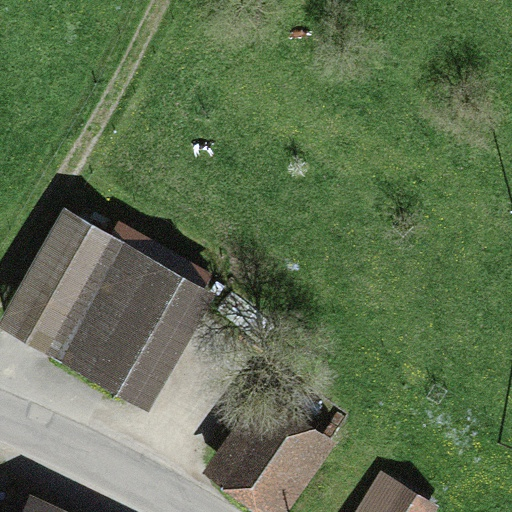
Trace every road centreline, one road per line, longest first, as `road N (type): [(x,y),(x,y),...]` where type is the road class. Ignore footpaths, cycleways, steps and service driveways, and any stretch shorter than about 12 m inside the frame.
road 1 (track): [(0,290),(161,0)]
road 2 (unclassified): [(0,416),(195,511)]
